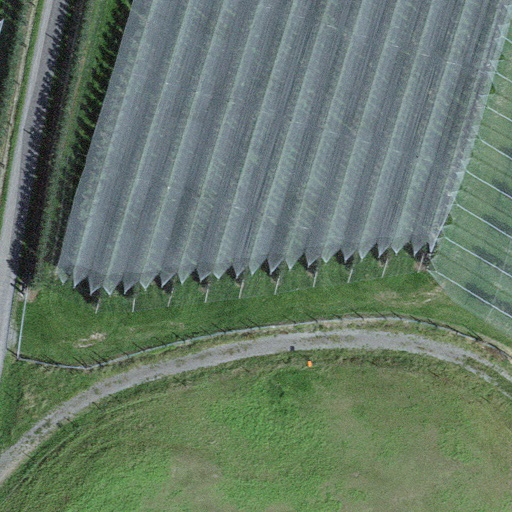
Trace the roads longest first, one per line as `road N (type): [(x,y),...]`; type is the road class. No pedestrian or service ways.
road 1 (track): [(511,386),(471,357),(369,339),(252,352),(180,364),(110,391),(0,469)]
road 2 (track): [(0,341),(69,0)]
